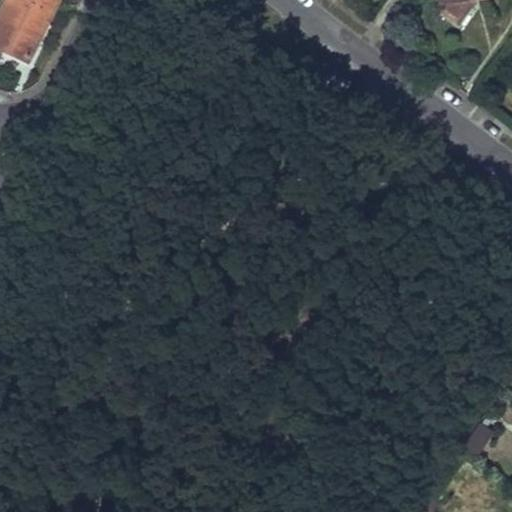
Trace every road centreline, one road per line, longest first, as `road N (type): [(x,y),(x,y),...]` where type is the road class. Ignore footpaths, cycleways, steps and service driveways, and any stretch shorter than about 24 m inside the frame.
road 1 (residential): [(290,0),(511,169)]
road 2 (residential): [(23,139),(114,0)]
